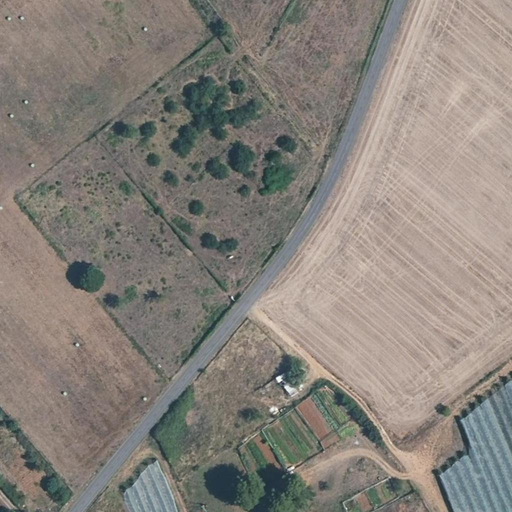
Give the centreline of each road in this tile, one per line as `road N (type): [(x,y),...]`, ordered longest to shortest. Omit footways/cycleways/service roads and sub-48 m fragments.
road 1 (tertiary): [(400,0),(335,173),(289,251),(74,511)]
road 2 (track): [(252,296),(349,395),(439,511)]
